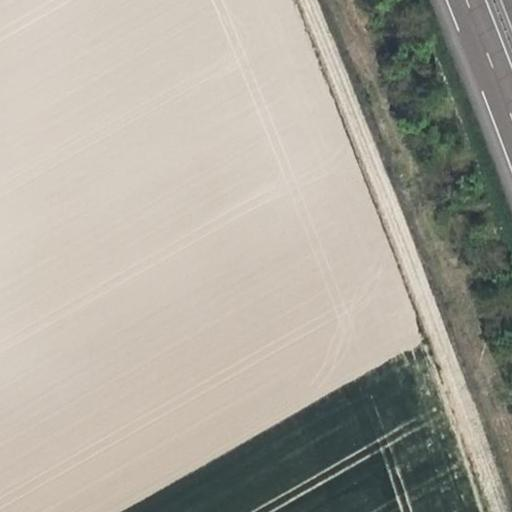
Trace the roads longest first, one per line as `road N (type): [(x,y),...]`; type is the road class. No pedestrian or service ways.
road 1 (track): [(495,511),(298,0)]
road 2 (motorway): [(465,0),(511,113)]
